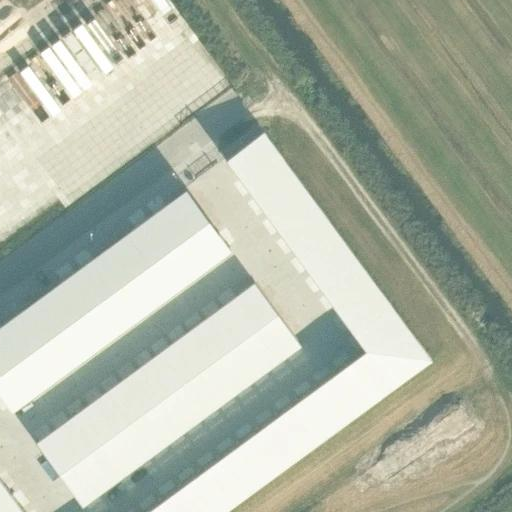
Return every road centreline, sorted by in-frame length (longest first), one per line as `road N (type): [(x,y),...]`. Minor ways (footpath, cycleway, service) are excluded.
road 1 (track): [(475,356),(210,0)]
road 2 (unclassified): [(0,273),(236,101)]
